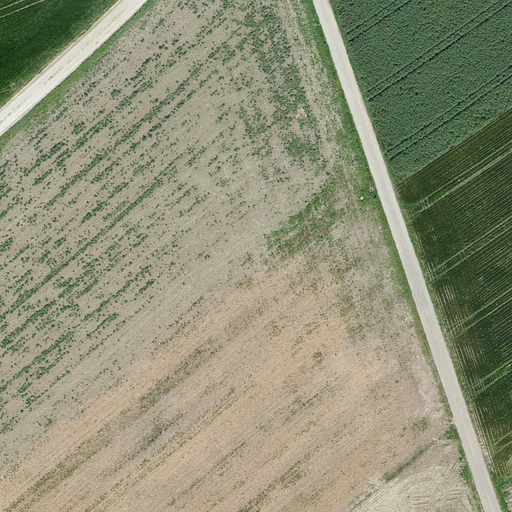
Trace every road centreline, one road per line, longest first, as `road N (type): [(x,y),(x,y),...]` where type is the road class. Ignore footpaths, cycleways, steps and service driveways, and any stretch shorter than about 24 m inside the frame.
road 1 (track): [(321,0),(494,511)]
road 2 (track): [(0,119),(134,0)]
